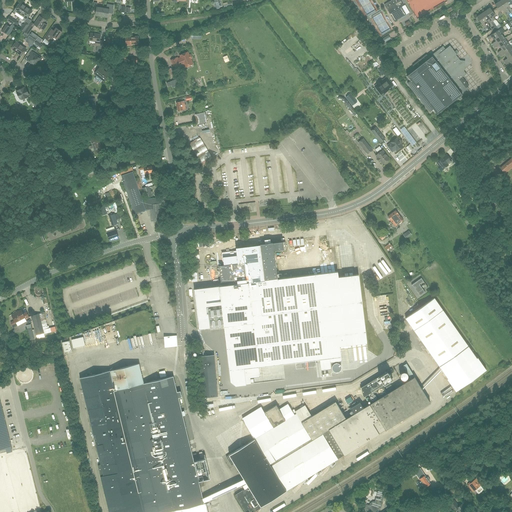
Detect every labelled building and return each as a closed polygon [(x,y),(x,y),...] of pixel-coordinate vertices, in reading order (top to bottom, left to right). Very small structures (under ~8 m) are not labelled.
[(391,8),(387,10),(394,21),(406,14),(401,7),(403,6),(401,2),(396,5),(396,4),(401,1),(400,0),(391,0),(384,4),(387,9),(391,7),(391,8)] [(499,0),(500,1),(499,1),(503,6),(506,12),(508,10),(511,8),(508,5),(504,0),(499,0)] [(506,12),(499,1),(495,4),(497,7),(494,9),(498,14),(500,12),(500,11),(502,10),(504,13),(506,12)] [(20,14),(26,7),(20,2),(12,13),(15,14),(16,12),(20,14)] [(101,16),(103,8),(97,7),(97,3),(94,2),(93,10),(96,11),(95,15),(101,16)] [(103,8),(101,16),(108,17),(108,13),(112,13),(114,5),(107,4),(106,8),(103,8)] [(26,7),(20,14),(24,17),(22,20),(25,21),(32,11),(26,7)] [(490,7),(485,11),(490,17),(492,21),(495,19),(495,16),(498,14),(494,9),(492,11),(490,7)] [(490,17),(485,11),(481,13),(486,21),(488,19),(490,22),(492,21),(490,17)] [(486,21),(481,13),(477,16),(484,27),(486,25),(484,22),(486,21)] [(40,16),(34,24),(35,25),(40,28),(41,28),(43,30),(47,24),(44,22),(46,20),(40,16)] [(29,33),(35,25),(34,24),(32,22),(26,30),(29,33)] [(6,24),(1,31),(6,34),(10,27),(6,24)] [(47,45),(50,41),(53,37),(57,39),(62,32),(56,27),(52,33),(49,32),(45,38),(43,42),(47,45)] [(494,39),(502,34),(499,29),(487,37),(489,39),(493,37),(494,39)] [(90,37),(89,41),(92,41),(95,41),(95,46),(97,46),(96,50),(98,50),(97,53),(101,53),(102,47),(103,47),(103,46),(104,46),(105,43),(104,42),(104,41),(102,40),(100,40),(100,37),(100,34),(95,34),(90,33),(90,37)] [(502,34),(494,39),(496,41),(492,44),(493,46),(504,38),(502,34)] [(125,40),(124,41),(124,43),(125,44),(126,44),(126,45),(132,45),(132,44),(138,44),(138,36),(132,36),(132,35),(126,36),(126,40),(125,40)] [(32,46),(36,40),(29,36),(26,41),(32,46)] [(507,42),(504,38),(493,46),(495,48),(499,45),(500,47),(507,42)] [(25,48),(16,42),(12,49),(21,55),(25,48)] [(507,42),(500,47),(501,50),(497,52),(499,54),(510,47),(507,42)] [(412,65),(415,69),(407,76),(411,80),(407,83),(430,112),(433,109),(437,114),(460,96),(461,97),(467,92),(466,91),(467,90),(468,88),(467,87),(468,86),(468,85),(462,77),(466,74),(464,71),(464,68),(465,61),(460,60),(456,55),(456,54),(454,52),(450,45),(445,49),(443,46),(428,57),(426,54),(412,65)] [(511,51),(511,49),(510,47),(499,54),(500,57),(504,54),(506,56),(511,51)] [(511,51),(506,56),(507,58),(503,61),(505,63),(511,58),(511,51)] [(41,58),(32,52),(30,55),(31,56),(27,61),(31,63),(35,66),(41,58)] [(179,58),(174,60),(176,65),(173,66),(175,70),(178,68),(178,67),(184,64),(185,66),(192,62),(190,58),(192,57),(190,55),(189,55),(188,52),(180,55),(181,58),(179,59),(179,58)] [(125,55),(119,54),(117,60),(130,63),(131,60),(126,59),(124,57),(125,55)] [(99,67),(94,73),(97,75),(94,78),(100,82),(102,79),(104,81),(109,75),(104,72),(105,71),(99,67)] [(375,86),(381,94),(383,92),(384,93),(386,91),(388,89),(392,85),(393,85),(387,77),(386,77),(382,81),(381,80),(376,83),(377,84),(375,86)] [(178,78),(166,83),(168,86),(171,85),(172,88),(176,86),(175,84),(179,82),(178,78)] [(25,87),(16,91),(20,100),(29,95),(25,87)] [(84,93),(83,89),(81,89),(81,88),(79,88),(79,90),(74,91),(75,95),(76,95),(77,95),(78,97),(80,96),(80,94),(84,93)] [(350,93),(345,97),(352,105),(357,102),(350,93)] [(342,100),(352,113),(355,111),(345,97),(339,95),(338,99),(342,100)] [(97,108),(95,98),(81,101),(83,108),(88,107),(90,120),(99,118),(98,113),(101,112),(100,107),(97,108)] [(184,105),(183,101),(176,102),(178,111),(185,109),(185,105),(184,105)] [(207,122),(206,120),(205,112),(204,109),(194,111),(197,124),(207,122)] [(399,123),(395,126),(400,133),(404,130),(399,123)] [(371,130),(380,143),(385,139),(376,127),(371,130)] [(94,134),(88,136),(89,140),(90,139),(92,145),(90,146),(91,148),(93,147),(95,153),(102,151),(100,145),(99,140),(97,136),(95,137),(94,134)] [(190,145),(201,139),(199,137),(189,143),(190,145)] [(363,138),(358,142),(367,154),(372,150),(363,138)] [(399,140),(398,140),(396,138),(390,143),(387,146),(392,152),(395,149),(396,151),(402,146),(401,144),(401,143),(402,142),(402,141),(401,140),(400,139),(399,140)] [(194,152),(205,145),(204,143),(193,150),(194,152)] [(378,144),(373,147),(377,152),(378,153),(376,155),(378,158),(377,159),(379,162),(380,161),(383,164),(389,159),(382,150),(381,151),(380,150),(382,148),(378,144)] [(197,156),(198,158),(209,152),(207,150),(197,156)] [(438,168),(440,171),(448,165),(447,163),(451,160),(447,154),(443,157),(442,157),(436,162),(440,167),(438,168)] [(202,164),(213,158),(211,156),(201,163),(202,164)] [(505,174),(511,167),(511,157),(500,168),(505,174)] [(99,174),(96,166),(87,170),(89,174),(88,174),(89,178),(91,178),(90,177),(91,177),(91,179),(95,177),(94,176),(99,174)] [(140,175),(144,174),(148,173),(153,172),(152,166),(143,167),(140,168),(140,171),(139,171),(140,175)] [(491,170),(495,175),(499,172),(494,167),(491,170)] [(132,170),(121,174),(134,214),(146,210),(150,209),(151,221),(163,220),(161,197),(142,199),(132,170)] [(146,197),(151,196),(150,191),(151,191),(149,186),(150,185),(148,179),(145,180),(146,183),(145,184),(146,187),(142,188),(144,193),(146,197)] [(255,202),(239,204),(240,213),(256,211),(255,202)] [(102,216),(107,214),(104,205),(98,208),(102,216)] [(388,216),(395,226),(403,220),(396,210),(388,216)] [(119,213),(115,214),(114,213),(109,215),(112,225),(118,224),(116,219),(121,218),(119,213)] [(110,241),(118,238),(115,230),(107,233),(110,241)] [(406,239),(412,235),(409,230),(403,235),(406,239)] [(225,281),(226,285),(194,289),(199,329),(209,327),(207,305),(221,304),(230,381),(235,385),(251,383),(250,377),(260,376),(259,366),(319,358),(321,377),(332,375),(331,365),(342,364),(340,348),(366,345),(365,342),(366,342),(363,313),(360,287),(358,274),(338,276),(337,271),(277,278),(274,250),(284,249),(283,241),(260,244),(261,252),(243,254),(242,247),(238,248),(238,250),(221,252),(223,265),(219,265),(221,282),(225,281)] [(389,249),(390,251),(393,249),(392,247),(393,246),(389,243),(385,246),(388,250),(389,249)] [(380,277),(393,268),(385,258),(374,266),(377,270),(375,271),(380,277)] [(424,290),(428,287),(421,278),(411,285),(419,296),(425,292),(424,290)] [(476,358),(435,298),(405,318),(447,378),(447,379),(455,391),(486,369),(477,357),(476,358)] [(13,328),(17,326),(16,322),(25,318),(25,319),(29,317),(26,311),(23,313),(21,310),(11,315),(14,320),(10,322),(13,328)] [(31,315),(36,335),(44,333),(39,313),(31,315)] [(31,327),(27,328),(30,339),(34,338),(33,336),(36,335),(34,329),(32,330),(31,327)] [(103,333),(89,333),(90,340),(93,340),(93,343),(101,342),(101,345),(103,345),(103,333)] [(71,339),(73,348),(85,345),(83,337),(71,339)] [(72,350),(69,340),(62,342),(64,352),(72,350)] [(214,355),(199,356),(202,397),(217,396),(214,355)] [(206,503),(204,503),(198,481),(209,478),(204,459),(194,461),(173,376),(144,383),(139,363),(80,378),(101,465),(98,465),(100,476),(109,511),(206,511),(205,507),(207,507),(206,503)] [(364,396),(392,379),(387,371),(361,387),(363,394),(364,396)] [(407,377),(404,371),(398,374),(401,380),(407,377)] [(231,465),(234,463),(249,487),(247,488),(247,487),(235,495),(245,511),(248,509),(250,511),(254,510),(255,511),(260,509),(259,506),(260,505),(261,506),(286,490),(289,494),(330,469),(327,465),(338,459),(338,458),(344,455),(379,433),(385,430),(430,402),(428,398),(423,391),(415,377),(397,387),(363,407),(360,402),(350,408),(354,413),(346,418),(335,401),(311,415),(305,405),(295,411),(294,409),(292,410),(288,404),(279,409),(276,405),(264,412),(261,407),(243,419),(255,439),(226,456),(231,465)] [(0,449),(11,447),(0,400),(0,449)] [(451,479),(455,485),(463,480),(458,474),(451,479)] [(420,481),(420,482),(422,485),(422,484),(424,487),(430,484),(428,481),(430,480),(428,476),(426,477),(425,475),(419,479),(420,481)] [(479,482),(476,478),(468,485),(473,491),(475,489),(477,493),(482,489),(479,486),(481,485),(478,482),(479,482)] [(366,504),(365,507),(364,508),(363,509),(363,510),(363,511),(364,511),(372,511),(373,511),(375,511),(378,509),(378,507),(381,508),(383,497),(386,495),(381,488),(377,492),(376,495),(380,496),(380,499),(375,498),(374,502),(373,501),(370,503),(369,505),(366,504)] [(454,511),(457,509),(459,511),(465,511),(468,510),(466,508),(462,504),(459,506),(454,500),(449,504),(454,511)]
